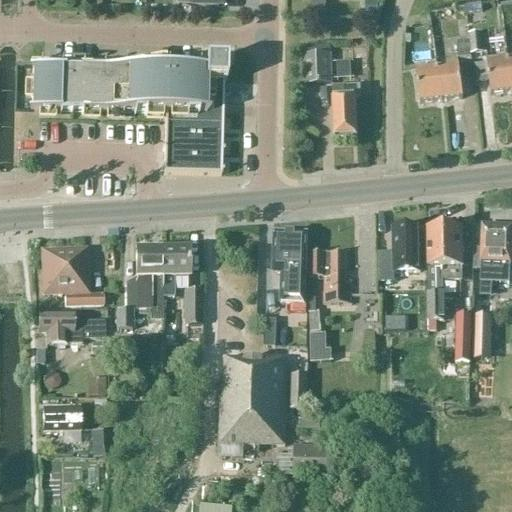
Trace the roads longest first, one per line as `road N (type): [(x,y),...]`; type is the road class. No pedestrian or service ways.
road 1 (secondary): [(511,177),(265,202)]
road 2 (residential): [(27,33),(269,38)]
road 3 (secondary): [(265,202),(28,218)]
road 4 (residential): [(265,202),(269,38)]
